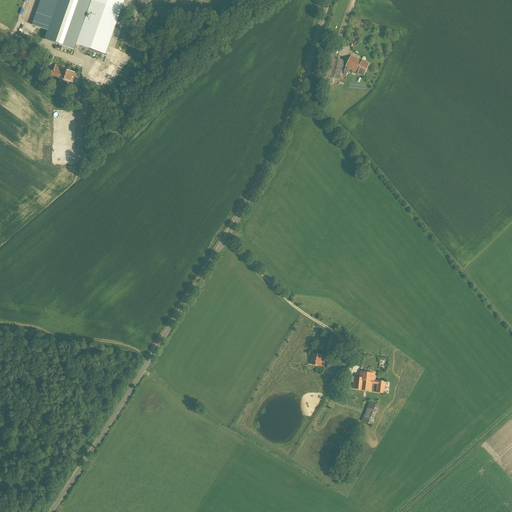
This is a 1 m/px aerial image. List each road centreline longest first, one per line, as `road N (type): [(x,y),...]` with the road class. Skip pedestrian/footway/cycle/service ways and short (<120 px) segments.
road 1 (unclassified): [(51,511),(272,158),(328,0)]
road 2 (unknown): [(224,239),(298,308),(395,369)]
